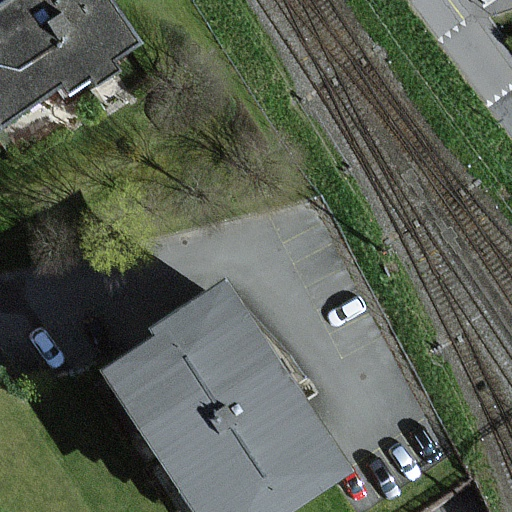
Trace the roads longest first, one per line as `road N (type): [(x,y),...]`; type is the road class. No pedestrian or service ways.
road 1 (residential): [(0,302),(246,236),(360,422)]
road 2 (unclassified): [(511,103),(434,0)]
